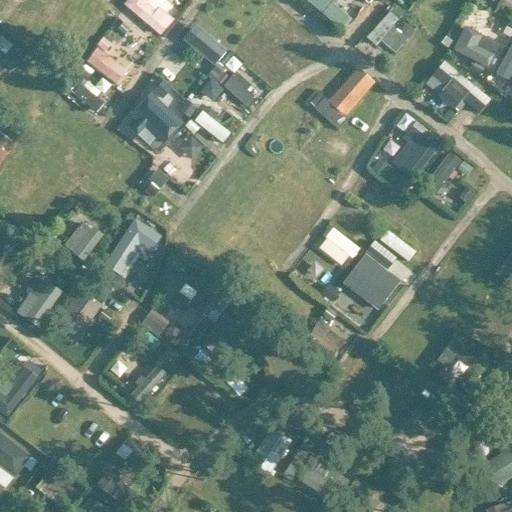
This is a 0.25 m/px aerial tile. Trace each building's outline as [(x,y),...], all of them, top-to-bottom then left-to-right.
[(181,26),(158,5),(162,0),(136,0),(130,7),(167,41),(181,26)] [(240,0),(261,16),(272,2),(268,0),(240,0)] [(351,35),(360,23),(341,9),(345,4),(339,0),(309,0),(308,3),(351,35)] [(400,14),(379,37),(404,60),(425,38),(400,14)] [(355,42),(363,48),(373,32),(365,27),(355,42)] [(469,33),(460,58),(499,72),(508,47),(469,33)] [(203,34),(187,60),(222,80),(237,53),(203,34)] [(252,52),(282,76),(294,61),(263,37),(252,52)] [(92,69),(129,92),(145,67),(108,43),(92,69)] [(431,48),(408,76),(423,88),(446,60),(431,48)] [(0,87),(0,88),(9,63),(0,59),(0,87)] [(511,93),(511,62),(503,90),(511,93)] [(445,104),(464,115),(454,131),(471,141),(497,97),(448,67),(439,82),(453,90),(445,104)] [(375,83),(358,68),(328,101),(319,93),(309,104),(339,131),(349,119),(346,116),(375,83)] [(251,110),(263,98),(241,77),(230,90),(251,110)] [(211,86),(205,102),(223,108),(229,92),(211,86)] [(103,121),(112,106),(85,89),(76,103),(103,121)] [(196,122),(208,106),(196,98),(185,114),(196,122)] [(222,140),(230,128),(206,111),(198,123),(222,140)] [(408,142),(415,150),(398,167),(414,184),(449,152),(425,126),(408,142)] [(0,135),(0,176),(23,151),(3,133),(0,135)] [(345,136),(337,147),(356,161),(364,150),(345,136)] [(185,151),(202,173),(217,162),(200,140),(185,151)] [(328,143),(314,160),(340,182),(354,165),(328,143)] [(73,173),(93,165),(87,151),(67,159),(73,173)] [(191,190),(200,180),(173,154),(163,164),(191,190)] [(454,155),(418,193),(433,207),(469,169),(454,155)] [(114,187),(133,198),(151,166),(133,156),(114,187)] [(273,195),(283,184),(255,160),(245,170),(273,195)] [(165,194),(174,182),(162,172),(153,184),(165,194)] [(322,211),(330,202),(303,180),(295,190),(322,211)] [(238,240),(247,230),(216,202),(207,212),(238,240)] [(187,232),(203,238),(209,225),(193,218),(187,232)] [(68,248),(87,266),(110,241),(92,223),(68,248)] [(129,279),(145,250),(158,257),(167,239),(138,223),(112,270),(129,279)] [(341,231),(324,251),(349,272),(365,252),(341,231)] [(393,234),(385,245),(415,266),(423,255),(393,234)] [(257,268),(268,257),(256,246),(245,257),(257,268)] [(511,252),(496,275),(511,286),(511,252)] [(393,304),(408,285),(372,257),(342,293),(360,308),(375,290),(393,304)] [(196,277),(183,301),(210,315),(222,291),(196,277)] [(44,303),(37,296),(22,314),(43,330),(68,299),(55,289),(44,303)] [(84,340),(109,310),(88,293),(63,323),(84,340)] [(492,343),(511,306),(511,305),(498,298),(478,335),(492,343)] [(158,312),(147,329),(165,341),(176,324),(158,312)] [(226,361),(251,335),(232,317),(207,344),(226,361)] [(346,354),(353,342),(324,325),(317,338),(346,354)] [(453,386),(485,347),(468,332),(436,371),(453,386)] [(16,344),(0,363),(14,374),(30,355),(16,344)] [(381,385),(396,392),(405,374),(390,367),(381,385)] [(0,409),(18,419),(41,377),(31,372),(18,395),(2,386),(8,375),(0,370),(0,409)] [(195,428),(208,386),(181,377),(167,419),(195,428)] [(63,398),(85,413),(94,402),(72,386),(63,398)] [(58,454),(82,422),(74,416),(61,432),(30,409),(18,425),(58,454)] [(0,488),(14,501),(43,466),(0,429),(0,488)] [(511,456),(488,467),(493,478),(511,469),(511,456)] [(511,470),(495,480),(501,492),(511,486),(511,470)]
